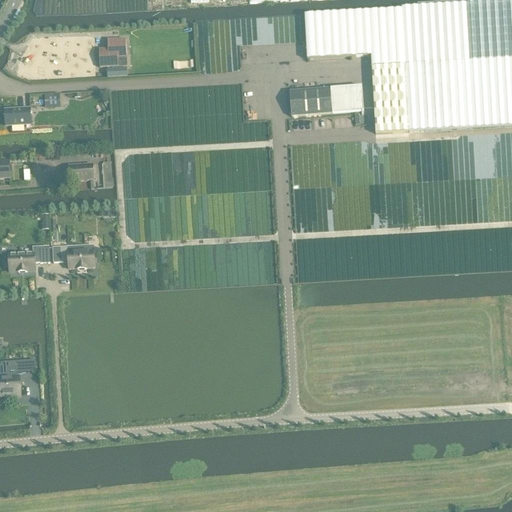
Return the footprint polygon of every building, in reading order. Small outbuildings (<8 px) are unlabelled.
[(372,58),(372,68),(405,66),(511,59),(511,4),(305,16),(308,61),(372,58)] [(99,69),(117,68),(127,68),(125,41),(107,42),(108,51),(98,52),(99,69)] [(376,126),(376,135),(511,126),(511,59),(405,66),(372,68),(376,126)] [(107,71),(108,80),(110,80),(127,79),(127,70),(107,71)] [(362,89),(331,90),(333,115),(364,113),(362,89)] [(292,118),(332,115),(331,90),(290,93),(292,118)] [(31,111),(5,113),(6,127),(31,126),(31,111)] [(0,163),(0,179),(10,179),(9,163),(0,163)] [(104,166),(103,166),(104,189),(104,190),(114,189),(114,180),(112,180),(112,164),(111,164),(104,164),(104,166)] [(69,167),(70,184),(91,182),(94,182),(93,166),(69,167)] [(94,252),(94,247),(68,248),(68,253),(67,253),(68,272),(96,270),(95,252),(94,252)] [(34,255),(9,257),(10,273),(18,273),(19,274),(27,273),(35,272),(35,264),(41,264),(41,265),(50,265),(49,248),(33,249),(34,255)] [(62,248),(53,249),(54,265),(62,264),(62,248)] [(0,379),(0,397),(9,397),(11,399),(19,398),(18,379),(17,379),(17,375),(28,374),(27,363),(27,362),(5,363),(5,364),(6,379),(0,379)]
